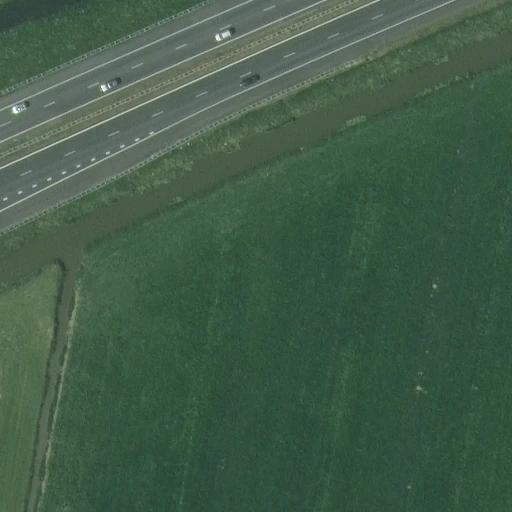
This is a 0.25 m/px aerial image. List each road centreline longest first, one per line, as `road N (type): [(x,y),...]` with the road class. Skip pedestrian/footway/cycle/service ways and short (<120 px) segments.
road 1 (motorway): [(0,184),(413,0)]
road 2 (motorway): [(287,0),(0,125)]
